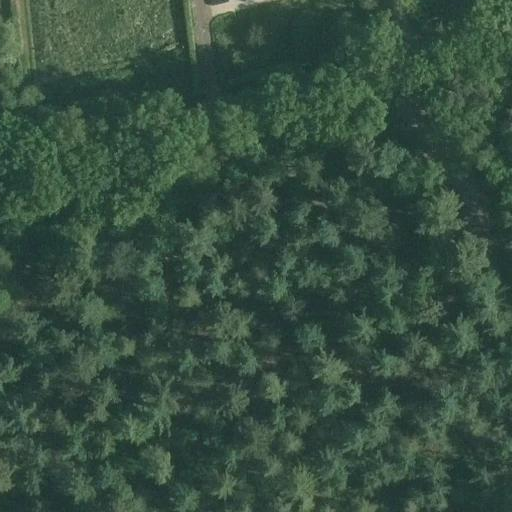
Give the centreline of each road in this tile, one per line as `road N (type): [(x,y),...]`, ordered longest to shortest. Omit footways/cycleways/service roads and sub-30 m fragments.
road 1 (tertiary): [(0,171),(511,19)]
road 2 (track): [(511,247),(391,91),(379,59)]
